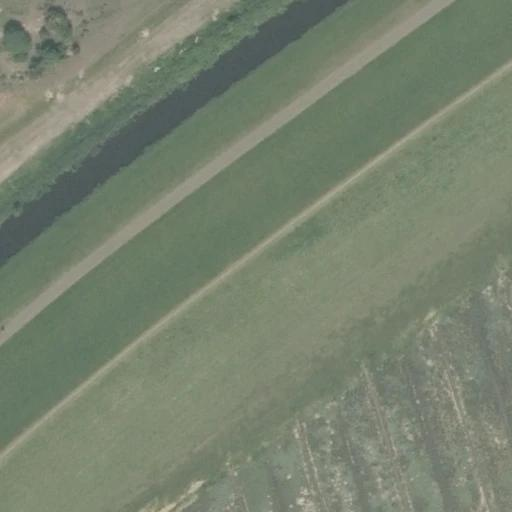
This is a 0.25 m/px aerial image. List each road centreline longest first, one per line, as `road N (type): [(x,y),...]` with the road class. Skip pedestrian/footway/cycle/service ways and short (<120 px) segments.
road 1 (track): [(441,0),(242,131),(0,328)]
road 2 (track): [(198,0),(0,133)]
